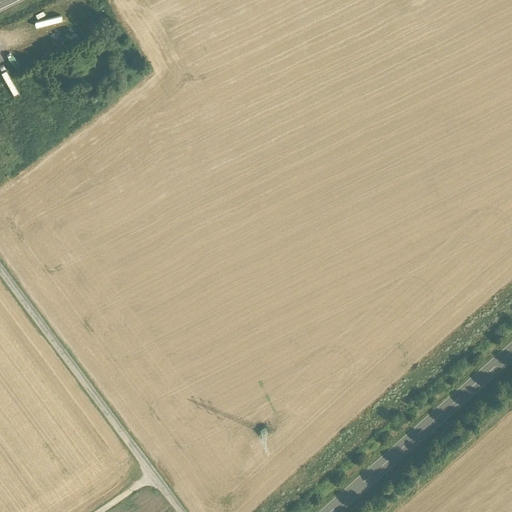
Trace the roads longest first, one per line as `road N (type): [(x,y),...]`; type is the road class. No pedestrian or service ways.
road 1 (unclassified): [(182,511),(0,265)]
road 2 (secondary): [(337,511),(511,361)]
